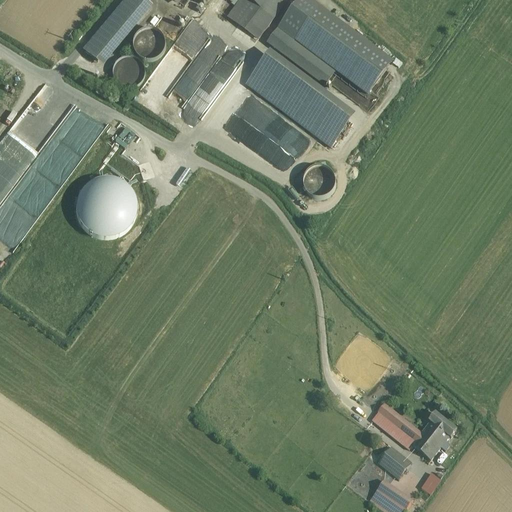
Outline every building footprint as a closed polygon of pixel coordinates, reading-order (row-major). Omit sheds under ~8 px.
[(154,9),(143,0),(129,0),(85,52),(104,68),(154,9)] [(259,40),(288,0),(225,0),(236,8),(229,18),(259,40)] [(369,97),(394,64),(309,0),(303,0),(270,45),(327,88),(338,74),(369,97)] [(162,99),(203,121),(229,72),(216,65),(212,73),(194,64),(211,32),(187,19),(149,91),(155,94),(157,91),(153,89),(156,82),(163,85),(161,90),(159,89),(157,93),(164,96),(162,99)] [(131,43),(149,63),(166,48),(147,28),(131,43)] [(251,86),(331,146),(353,116),(273,56),(251,86)] [(138,89),(144,64),(120,58),(114,83),(138,89)] [(309,138),(249,99),(237,117),(298,156),(309,138)] [(194,113),(189,119),(195,124),(200,119),(194,113)] [(124,128),(114,143),(125,151),(135,135),(124,128)] [(315,180),(321,196),(334,191),(327,173),(321,176),(321,178),(315,180)] [(78,237),(118,237),(118,233),(123,233),(123,227),(117,227),(117,223),(107,223),(107,205),(92,205),(92,207),(82,207),(82,222),(78,222),(78,237)] [(422,435),(386,407),(373,423),(409,452),(413,448),(422,435)] [(429,422),(431,424),(450,439),(451,440),(457,432),(436,415),(429,422)] [(431,462),(450,439),(431,424),(422,435),(413,448),(431,462)] [(413,465),(392,449),(380,465),(400,481),(413,465)] [(433,475),(423,491),(431,497),(442,481),(433,475)] [(406,511),(414,502),(386,482),(372,503),(384,511),(406,511)]
